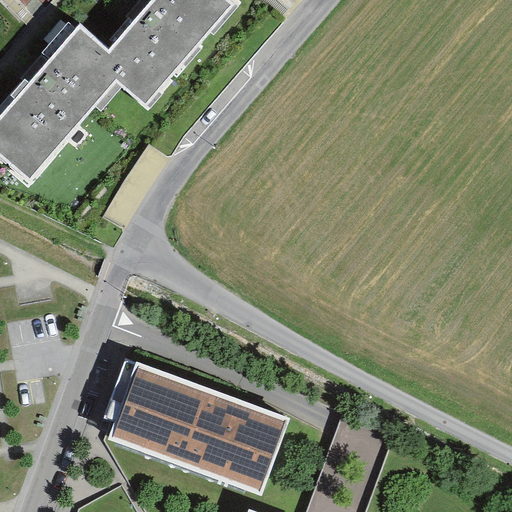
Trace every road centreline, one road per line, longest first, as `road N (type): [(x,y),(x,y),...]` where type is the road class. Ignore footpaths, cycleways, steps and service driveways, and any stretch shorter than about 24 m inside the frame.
road 1 (residential): [(511,458),(129,249)]
road 2 (residential): [(129,249),(191,157),(326,0)]
road 3 (residential): [(129,249),(28,511)]
